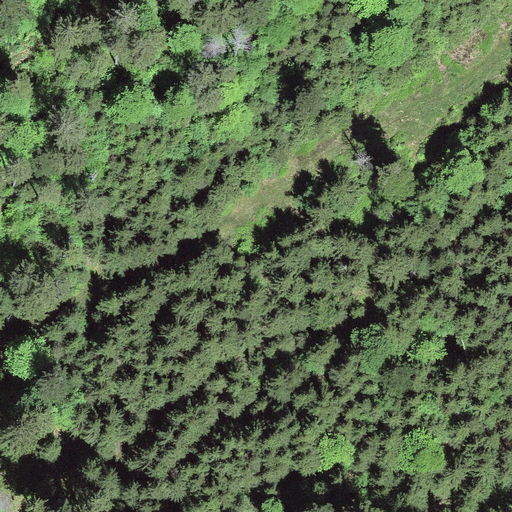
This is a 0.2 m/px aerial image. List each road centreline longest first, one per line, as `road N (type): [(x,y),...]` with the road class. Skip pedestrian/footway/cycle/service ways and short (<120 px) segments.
road 1 (track): [(0,343),(511,38)]
road 2 (track): [(0,62),(159,0)]
